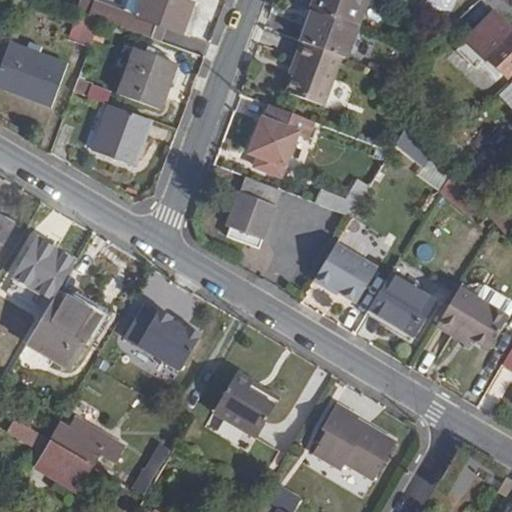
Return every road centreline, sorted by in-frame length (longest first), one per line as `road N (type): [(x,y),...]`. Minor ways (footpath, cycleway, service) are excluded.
road 1 (residential): [(158,242),(458,424)]
road 2 (residential): [(158,242),(251,0)]
road 3 (residential): [(0,148),(158,242)]
